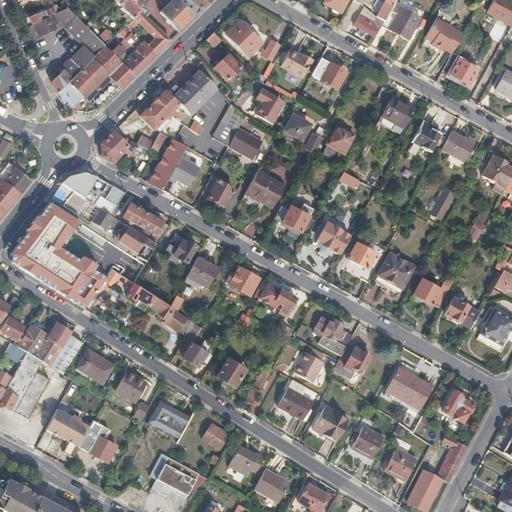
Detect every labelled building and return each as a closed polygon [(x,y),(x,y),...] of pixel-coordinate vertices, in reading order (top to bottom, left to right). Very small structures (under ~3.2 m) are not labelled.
[(144,0),(143,0),(110,0),(120,9),(119,10),(124,15),(125,14),(131,20),(132,21),(138,10),(142,4),(144,0)] [(182,3),(179,0),(173,0),(160,14),(178,32),(195,16),(182,3)] [(198,13),(210,0),(185,0),(182,3),(195,16),(198,13)] [(323,0),(322,4),(331,9),(330,13),(335,15),(337,13),(339,13),(345,0),(323,0)] [(383,20),(393,0),(384,0),(385,0),(384,0),(380,0),(377,5),(380,7),(376,15),(383,20)] [(511,28),(511,27),(511,0),(510,0),(493,0),(486,15),(511,28)] [(147,19),(152,14),(142,4),(138,10),(147,19)] [(45,19),(63,10),(62,7),(58,9),(56,5),(36,15),(28,19),(32,25),(45,19)] [(93,36),(76,18),(69,11),(66,8),(63,10),(45,19),(32,25),(39,38),(56,30),(55,27),(61,24),(64,27),(67,30),(83,46),(93,36)] [(154,55),(169,41),(154,26),(147,19),(138,10),(132,21),(131,20),(130,21),(134,25),(137,23),(154,39),(149,44),(149,45),(147,48),(154,55)] [(408,40),(420,19),(404,11),(402,17),(390,11),(382,25),(408,40)] [(378,29),(371,25),(364,22),(366,18),(361,15),(359,18),(358,17),(353,25),(374,37),(378,29)] [(378,29),(383,20),(376,15),(371,25),(378,29)] [(462,34),(435,19),(424,39),(425,40),(423,44),(442,55),(444,50),(451,54),(455,48),(462,34)] [(258,45),(255,41),(257,39),(242,25),(240,26),(237,23),(227,33),(230,37),(228,39),(243,53),(245,51),(248,55),(258,45)] [(146,64),(154,55),(147,48),(132,32),(124,40),(130,47),(132,49),(134,51),(146,64)] [(212,47),(219,40),(213,33),(205,40),(212,47)] [(462,52),(469,39),(462,34),(455,48),(462,52)] [(71,80),(89,61),(97,53),(103,47),(103,46),(93,36),(83,46),(60,69),(63,71),(71,80)] [(78,93),(101,70),(106,75),(120,89),(133,76),(121,64),(128,58),(125,55),(115,44),(118,41),(117,40),(113,36),(103,46),(103,47),(97,53),(89,61),(71,80),(61,89),(64,95),(67,99),(70,101),(78,93)] [(270,60),(278,45),(270,41),(262,55),(270,60)] [(301,79),(311,60),(302,55),(301,57),(289,50),(280,67),(301,79)] [(133,76),(146,64),(134,51),(128,58),(121,64),(133,76)] [(225,80),(238,68),(225,55),(213,68),(225,80)] [(468,86),(477,70),(450,55),(442,71),(468,86)] [(345,73),(320,58),(310,76),(336,89),(345,73)] [(83,98),(106,75),(101,70),(78,93),(83,98)] [(61,89),(71,80),(63,71),(51,82),(57,94),(61,103),(63,107),(70,101),(67,99),(64,95),(61,89)] [(209,94),(215,89),(198,71),(193,76),(182,87),(171,97),(178,104),(188,115),(200,104),(209,94)] [(511,99),(511,75),(505,71),(495,90),(511,99)] [(382,102),(390,88),(383,84),(375,98),(382,102)] [(271,124),(283,102),(267,93),(259,89),(254,98),(261,101),(254,114),(271,124)] [(178,104),(171,97),(164,91),(155,100),(169,114),(178,104)] [(402,127),(412,109),(390,97),(380,115),(402,127)] [(156,126),(169,114),(155,100),(137,116),(151,130),(156,126)] [(238,129),(239,126),(245,117),(238,112),(231,105),(211,138),(212,140),(226,147),(228,149),(228,147),(238,129)] [(299,140),(308,125),(292,116),(283,131),(299,140)] [(200,126),(193,120),(189,128),(193,131),(196,133),(200,126)] [(429,154),(439,137),(434,134),(437,130),(422,121),(409,143),(429,154)] [(342,153),(352,135),(334,126),(325,143),(327,144),(321,153),(329,157),(334,148),(342,153)] [(262,142),(238,129),(228,147),(251,160),(262,142)] [(131,152),(125,145),(127,143),(121,138),(119,139),(111,132),(98,145),(100,157),(111,163),(112,162),(117,158),(121,162),(131,152)] [(157,147),(164,135),(158,132),(153,142),(152,145),(157,147)] [(463,162),(473,144),(451,132),(441,150),(463,162)] [(148,151),(152,145),(153,142),(140,135),(135,144),(140,147),(146,150),(148,151)] [(0,156),(2,158),(10,143),(2,139),(0,142),(0,156)] [(175,165),(185,147),(171,139),(156,166),(147,183),(161,191),(175,165)] [(315,150),(319,144),(312,140),(307,149),(314,153),(315,150)] [(153,154),(157,147),(152,145),(148,151),(153,154)] [(508,182),(511,175),(511,168),(505,165),(500,163),(502,160),(492,155),(481,176),(494,184),(492,189),(501,195),(508,182)] [(350,170),(356,159),(351,157),(342,173),(346,175),(349,169),(350,170)] [(30,180),(20,172),(24,167),(18,162),(16,164),(12,161),(9,165),(13,168),(2,181),(18,194),(30,180)] [(0,179),(2,181),(13,168),(9,165),(0,175),(0,179)] [(381,179),(358,167),(355,172),(360,175),(359,177),(362,179),(360,183),(375,191),(381,179)] [(108,184),(97,178),(92,176),(83,172),(69,176),(61,185),(69,190),(85,200),(92,204),(96,197),(87,191),(91,183),(105,191),(108,184)] [(271,207),(283,185),(257,172),(245,193),(271,207)] [(223,207),(233,190),(216,180),(219,176),(213,173),(204,188),(210,192),(207,198),(223,207)] [(358,181),(346,175),(342,173),(338,180),(351,187),(354,182),(356,184),(358,181)] [(427,188),(431,180),(426,177),(421,185),(427,188)] [(18,194),(2,181),(0,181),(0,206),(6,209),(18,194)] [(76,215),(85,200),(69,190),(61,185),(57,189),(50,198),(58,203),(76,215)] [(118,203),(124,193),(115,188),(108,200),(103,196),(96,207),(100,209),(111,216),(118,203)] [(436,225),(449,201),(454,194),(444,188),(435,205),(426,220),(436,225)] [(76,215),(50,198),(5,259),(83,309),(103,282),(108,275),(100,270),(102,266),(85,254),(82,258),(64,247),(82,219),(76,215)] [(300,212),(303,206),(295,202),(292,208),(300,212)] [(114,218),(122,206),(118,203),(111,216),(114,218)] [(156,244),(167,225),(149,215),(129,203),(121,216),(140,226),(151,233),(154,235),(150,241),(156,244)] [(309,218),(314,210),(303,205),(303,206),(300,212),(309,218)] [(315,221),(309,218),(300,212),(292,208),(290,207),(288,210),(280,206),(273,218),(281,222),(299,233),(299,232),(307,236),(315,221)] [(118,221),(114,218),(111,216),(100,209),(92,221),(104,229),(108,224),(114,227),(118,221)] [(361,232),(367,221),(360,218),(354,228),(361,232)] [(486,222),(480,218),(477,223),(483,227),(486,222)] [(486,237),(493,223),(488,219),(486,222),(483,227),(480,234),(486,237)] [(473,246),(480,234),(483,227),(477,223),(468,238),(472,240),(472,243),(469,241),(468,243),(473,246)] [(339,255),(349,237),(325,224),(316,240),(322,243),(316,254),(325,258),(330,250),(339,255)] [(144,238),(127,227),(118,242),(135,253),(144,238)] [(187,264),(196,247),(188,243),(187,246),(182,243),(183,241),(175,236),(166,252),(175,257),(179,260),(187,264)] [(153,251),(156,244),(150,241),(147,247),(153,251)] [(365,269),(373,254),(367,250),(355,243),(346,259),(365,269)] [(371,244),(367,250),(373,254),(377,247),(371,244)] [(506,264),(511,252),(511,251),(506,248),(499,259),(506,264)] [(401,289),(413,268),(389,254),(376,276),(401,289)] [(207,288),(217,270),(197,258),(187,276),(207,288)] [(250,296),(259,278),(238,267),(229,284),(250,296)] [(116,280),(119,276),(111,270),(108,275),(103,282),(112,287),(116,280)] [(511,286),(511,283),(511,276),(502,271),(493,287),(502,292),(506,283),(511,286)] [(124,284),(126,280),(119,276),(116,280),(124,284)] [(147,306),(152,297),(148,294),(133,285),(126,280),(124,284),(130,288),(125,296),(133,301),(135,298),(138,300),(135,305),(144,311),(147,306)] [(439,307),(448,291),(440,287),(439,290),(421,280),(412,295),(431,306),(432,303),(439,307)] [(296,299),(283,292),(267,283),(259,298),(279,309),(278,312),(286,316),(296,299)] [(156,299),(160,293),(152,288),(148,294),(152,297),(156,299)] [(14,311),(20,301),(12,296),(6,305),(8,306),(13,310),(14,311)] [(194,324),(170,308),(156,299),(152,297),(147,306),(159,313),(158,316),(166,321),(164,323),(186,337),(194,324)] [(470,329),(478,314),(452,299),(443,314),(450,318),(450,321),(454,324),(457,322),(470,329)] [(498,350),(508,331),(511,333),(511,321),(492,310),(476,339),(498,350)] [(244,330),(251,320),(248,317),(243,314),(236,324),(244,330)] [(17,345),(27,328),(13,320),(8,317),(7,316),(0,326),(0,329),(7,334),(4,338),(9,341),(17,345)] [(333,341),(340,329),(342,325),(334,320),(332,324),(321,318),(313,332),(321,337),(322,335),(333,341)] [(61,347),(69,335),(70,332),(55,323),(47,335),(46,337),(61,347)] [(210,356),(192,344),(202,329),(194,324),(186,337),(175,354),(184,360),(197,368),(201,362),(205,364),(210,356)] [(282,339),(288,328),(282,324),(275,335),(282,339)] [(61,347),(46,337),(47,335),(45,334),(43,333),(30,325),(27,328),(17,345),(26,351),(40,360),(41,360),(50,365),(61,347)] [(344,351),(352,336),(340,329),(333,341),(322,335),(321,337),(318,342),(341,356),(344,351)] [(71,359),(81,342),(69,335),(61,347),(50,365),(62,373),(71,359)] [(358,355),(360,352),(361,350),(355,347),(352,352),(358,355)] [(103,377),(111,365),(85,348),(74,366),(100,383),(103,377)] [(0,403),(13,411),(24,390),(34,371),(40,360),(26,351),(12,376),(0,397),(0,403)] [(361,373),(370,358),(360,352),(358,355),(352,352),(350,354),(344,351),(341,356),(338,362),(335,369),(341,373),(344,368),(351,372),(353,368),(361,373)] [(311,384),(323,363),(308,355),(305,360),(302,358),(294,374),(311,384)] [(247,367),(252,359),(249,357),(244,365),(247,367)] [(234,388),(245,370),(227,359),(215,377),(234,388)] [(0,397),(12,376),(0,369),(0,397)] [(431,387),(398,369),(392,379),(385,392),(396,398),(418,410),(431,387)] [(28,419),(39,397),(49,378),(34,371),(24,390),(13,411),(28,419)] [(137,395),(146,379),(136,373),(134,377),(125,373),(115,392),(133,403),(137,395)] [(260,391),(268,378),(260,374),(253,387),(260,391)] [(292,380),(287,388),(302,397),(306,388),(292,380)] [(254,403),(260,391),(253,387),(246,399),(254,403)] [(302,422),(312,403),(302,397),(287,388),(277,408),(302,422)] [(462,424),(472,405),(460,398),(461,396),(452,391),(448,399),(442,410),(453,417),(452,418),(462,424)] [(162,410),(165,404),(158,400),(155,406),(162,410)] [(141,420),(149,407),(141,402),(135,415),(141,420)] [(178,439),(190,417),(165,404),(162,410),(155,406),(149,418),(147,421),(154,425),(178,439)] [(58,421),(63,412),(56,407),(45,428),(52,432),(58,421)] [(336,443),(348,421),(324,408),(312,429),(336,443)] [(78,446),(87,429),(90,423),(81,418),(80,420),(63,412),(58,421),(52,432),(68,440),(63,451),(72,457),(76,449),(78,446)] [(422,441),(430,427),(429,426),(431,422),(422,416),(413,434),(422,441)] [(106,462),(116,445),(105,439),(104,438),(98,435),(101,429),(90,423),(87,429),(78,446),(76,449),(85,454),(87,451),(106,462)] [(219,449),(228,434),(215,426),(211,432),(206,430),(201,439),(219,449)] [(372,460),(385,439),(364,427),(352,449),(372,460)] [(107,432),(101,429),(98,435),(104,438),(107,432)] [(448,484),(460,461),(467,448),(458,443),(458,442),(446,436),(442,443),(454,450),(452,455),(450,454),(443,468),(445,469),(439,479),(442,480),(446,483),(448,484)] [(511,436),(502,453),(511,459),(511,436)] [(255,474),(263,458),(248,449),(246,454),(242,452),(236,449),(227,465),(245,475),(249,470),(255,474)] [(404,484),(417,462),(396,450),(384,472),(404,484)] [(189,492),(199,474),(188,468),(170,459),(158,481),(165,484),(160,494),(182,505),(189,492)] [(278,503),(289,483),(264,469),(253,490),(278,503)] [(423,511),(425,511),(437,490),(442,480),(439,479),(423,471),(407,504),(423,511)] [(197,496),(207,479),(199,474),(189,492),(197,496)] [(511,511),(511,474),(497,501),(499,503),(497,507),(506,511),(511,511)] [(0,510),(3,511),(31,511),(39,498),(21,488),(6,480),(3,484),(0,482),(0,510)] [(441,492),(446,483),(442,480),(437,490),(441,492)] [(318,511),(327,494),(308,483),(298,501),(318,511)] [(65,511),(45,501),(39,498),(31,511),(65,511)]
